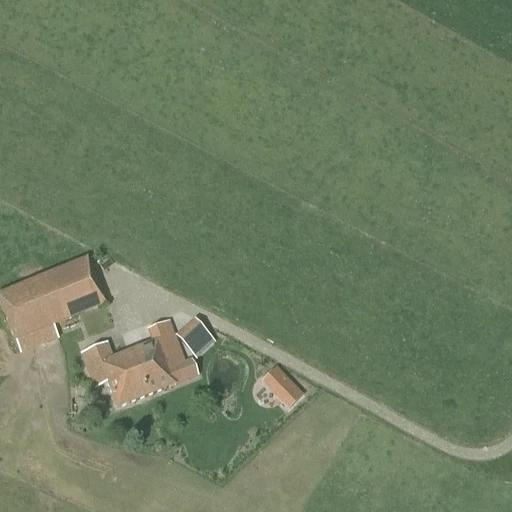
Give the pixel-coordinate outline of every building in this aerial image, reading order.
[(105,307),(86,259),(0,294),(0,307),(15,344),(105,307)] [(195,322),(176,339),(197,362),(215,345),(199,327),(195,322)] [(144,349),(130,354),(131,356),(148,397),(196,378),(190,363),(185,365),(175,339),(169,324),(146,332),(151,346),(144,349)] [(106,346),(81,357),(94,391),(107,386),(116,410),(148,397),(131,356),(130,354),(112,361),(106,346)] [(302,397),(276,370),(262,384),(287,411),(302,397)]
